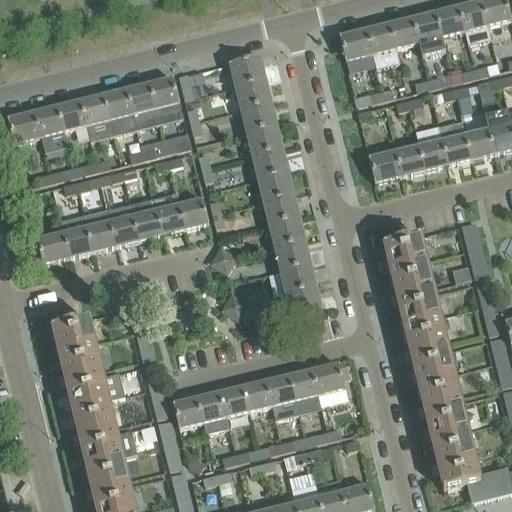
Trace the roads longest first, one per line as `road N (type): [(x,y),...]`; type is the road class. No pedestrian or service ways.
road 1 (residential): [(0,97),(291,25)]
road 2 (residential): [(0,306),(207,257)]
road 3 (residential): [(338,221),(291,25)]
road 4 (residential): [(48,511),(0,318)]
road 5 (residential): [(367,340),(174,387)]
road 6 (residential): [(338,221),(511,180)]
road 7 (residential): [(409,511),(367,340)]
road 8 (residential): [(367,340),(338,221)]
